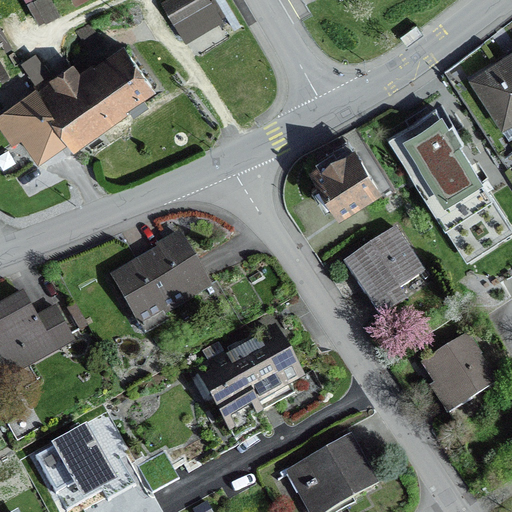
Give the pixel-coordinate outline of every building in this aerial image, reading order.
[(169,0),(162,4),(173,23),(208,3),(205,0),(169,0)] [(215,15),(208,3),(173,23),(172,24),(180,36),(215,15)] [(90,50),(101,41),(87,25),(76,35),(90,50)] [(415,26),(398,38),(402,44),(419,32),(415,26)] [(121,108),(150,88),(122,48),(94,68),(97,73),(82,84),(70,67),(51,81),(50,79),(34,90),(68,137),(118,102),(121,108)] [(511,54),(471,81),(498,124),(511,114),(511,54)] [(56,146),(68,137),(34,90),(4,112),(37,159),(56,146)] [(511,222),(438,109),(388,141),(467,263),(511,234),(511,222)] [(403,205),(364,143),(319,171),(316,166),(310,170),(337,213),(371,191),(386,216),(403,205)] [(342,264),(378,319),(430,284),(394,230),(342,264)] [(207,288),(202,279),(178,238),(159,249),(160,252),(111,280),(142,335),(166,321),(156,304),(182,289),(187,299),(207,288)] [(37,323),(21,295),(0,306),(0,368),(21,357),(24,362),(69,337),(55,313),(37,323)] [(269,335),(207,369),(219,393),(213,397),(212,402),(235,445),(261,432),(253,417),(257,415),(253,406),(268,398),(272,405),(275,405),(293,396),(287,386),(299,379),(276,337),(273,335),(269,335)] [(439,393),(435,396),(447,415),(493,386),(485,372),(489,369),(481,357),(478,359),(465,338),(421,366),(439,393)] [(87,422),(53,440),(83,496),(118,477),(87,422)] [(308,511),(326,511),(373,487),(348,442),(294,472),(305,491),(299,495),(308,511)]
